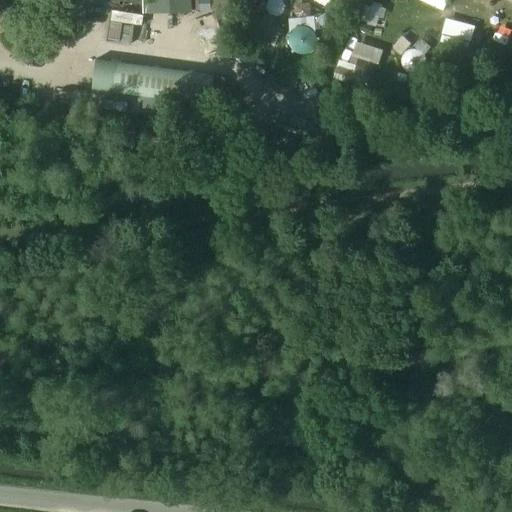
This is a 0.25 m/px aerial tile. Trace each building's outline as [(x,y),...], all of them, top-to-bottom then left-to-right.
[(194,11),(194,0),(147,0),(147,12),(194,11)] [(372,2),(366,24),(382,28),(387,6),(372,2)] [(315,16),(291,17),(292,35),(315,34),(315,16)] [(265,18),(264,39),(278,39),(279,19),(265,18)] [(487,45),(503,52),(511,32),(511,23),(499,18),(487,45)] [(473,46),(472,19),(442,19),(443,46),(473,46)] [(357,55),(378,64),(384,51),(363,41),(357,55)] [(212,76),(94,59),(90,87),(208,104),(212,76)]
